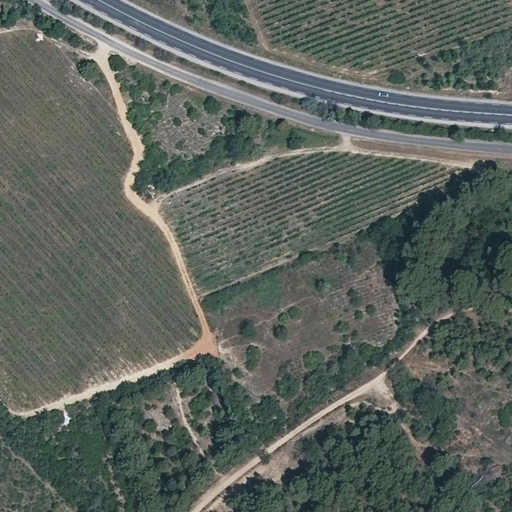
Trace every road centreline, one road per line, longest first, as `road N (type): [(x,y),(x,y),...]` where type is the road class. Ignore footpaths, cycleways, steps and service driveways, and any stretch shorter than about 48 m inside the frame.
road 1 (trunk): [(0,24),(191,134),(511,175)]
road 2 (unclassified): [(42,0),(103,36),(264,103),(352,130),(511,145)]
road 3 (primary): [(97,0),(222,57),(304,83),(511,115)]
road 4 (track): [(196,511),(377,382),(438,323),(475,311),(511,315)]
road 5 (trunk): [(511,77),(452,75),(209,0)]
